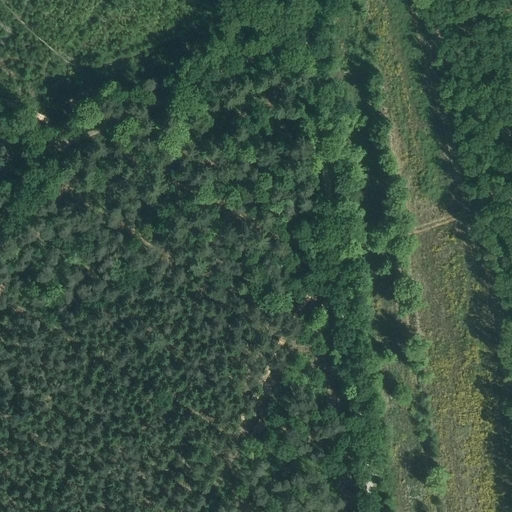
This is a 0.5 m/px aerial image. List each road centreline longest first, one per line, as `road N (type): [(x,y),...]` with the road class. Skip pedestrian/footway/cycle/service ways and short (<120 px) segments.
road 1 (track): [(304,0),(376,511)]
road 2 (track): [(0,212),(35,161),(62,145),(310,32)]
